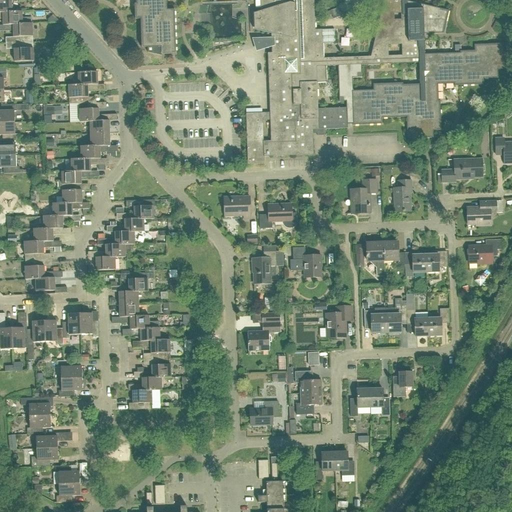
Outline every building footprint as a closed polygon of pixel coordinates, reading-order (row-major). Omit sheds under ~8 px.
[(12,13),(12,0),(2,1),(0,0),(0,19),(3,20),(3,13),(12,13)] [(136,0),(136,4),(134,5),(135,20),(141,20),(142,48),(142,49),(144,48),(147,48),(147,49),(148,53),(162,57),(162,55),(170,55),(176,55),(174,10),(167,11),(166,0),(265,0),(266,10),(261,12),(256,14),(256,28),(271,32),(271,37),(272,53),(268,54),(270,113),(246,114),(248,165),(264,164),(264,157),(313,155),(312,130),(348,129),(348,124),(353,124),(353,126),(382,125),(382,119),(406,118),(407,139),(422,139),(422,138),(423,138),(433,138),(433,132),(441,131),(440,102),(438,102),(437,85),(454,85),(454,87),(484,85),(483,79),(498,79),(497,70),(505,70),(504,59),(504,44),(474,45),(474,51),(460,52),(460,54),(425,55),(424,35),(443,34),(449,12),(449,11),(407,1),(406,0),(136,0)] [(23,25),(22,12),(12,13),(3,13),(3,20),(4,26),(0,26),(0,32),(14,32),(13,25),(23,25)] [(16,44),(33,43),(33,37),(33,24),(23,25),(13,25),(14,32),(14,38),(16,38),(16,44)] [(33,43),(16,44),(17,50),(14,50),(15,63),(34,62),(33,49),(33,43)] [(88,85),(88,92),(96,91),(96,85),(98,85),(97,73),(79,73),(79,85),(79,86),(88,85)] [(69,104),(88,104),(87,104),(86,98),(89,98),(88,92),(88,85),(79,86),(79,85),(69,86),(69,99),(69,104)] [(97,109),(97,103),(88,104),(88,110),(80,110),(80,123),(90,122),(99,122),(99,115),(99,109),(97,109)] [(2,112),(0,112),(0,124),(15,124),(15,112),(17,112),(17,105),(1,105),(2,112)] [(91,135),(110,134),(109,121),(107,121),(107,115),(99,115),(99,122),(90,122),(91,135)] [(15,124),(0,124),(0,135),(3,135),(3,142),(18,141),(18,135),(15,135),(15,124)] [(110,134),(91,135),(91,147),(100,147),(100,153),(118,152),(118,150),(115,148),(108,149),(108,146),(110,146),(110,134)] [(511,142),(504,143),(503,139),(495,139),(495,156),(503,155),(504,164),(511,163),(511,142)] [(0,156),(16,156),(16,144),(0,144),(0,156)] [(101,159),(100,153),(100,147),(91,147),(81,147),(81,159),(81,160),(91,159),(91,166),(99,165),(98,159),(101,159)] [(16,156),(0,156),(0,168),(4,168),(4,174),(20,174),(19,167),(17,167),(16,156)] [(91,172),(91,166),(91,159),(81,160),(81,159),(71,160),(72,172),(81,172),(81,178),(89,178),(89,172),(91,172)] [(442,183),(455,182),(455,179),(483,178),(482,159),(454,160),(454,171),(442,171),(442,183)] [(375,175),(376,166),(359,166),(359,174),(375,175)] [(72,172),(62,172),(62,181),(58,181),(58,189),(62,191),(71,191),(79,191),(79,190),(82,190),(82,191),(89,190),(89,188),(86,187),(79,187),(79,185),(82,185),(81,178),(81,172),(72,172)] [(352,214),(370,214),(369,194),(375,194),(374,181),(363,181),(363,191),(351,191),(352,214)] [(395,213),(411,212),(410,194),(413,194),(412,181),(399,182),(399,189),(394,189),(395,213)] [(72,210),(73,210),(90,209),(90,203),(82,203),(82,191),(82,190),(79,190),(79,191),(71,191),(62,191),(63,204),(72,204),(72,210)] [(251,219),(250,197),(224,198),(225,217),(244,216),(244,220),(251,219)] [(144,220),(154,220),(153,207),(155,207),(155,201),(136,201),(136,207),(134,207),(135,213),(135,220),(144,220)] [(502,214),(502,202),(480,202),(480,209),(467,210),(468,226),(476,226),(476,227),(490,226),(490,214),(502,214)] [(70,216),(73,216),(73,210),(72,210),(72,204),(63,204),(53,204),(53,217),(62,217),(63,223),(70,222),(70,216)] [(296,222),(296,214),(292,214),(292,205),(268,206),(269,216),(260,216),(260,229),(272,229),(272,223),(283,222),(283,223),(284,224),(284,225),(284,226),(285,226),(285,227),(286,228),(287,228),(288,229),(289,229),(290,229),(291,229),(292,228),(293,228),(294,227),(295,227),(295,226),(296,225),(296,224),(296,223),(296,222)] [(144,232),(144,220),(135,220),(135,213),(127,214),(127,220),(125,220),(125,226),(125,233),(134,233),(144,232)] [(63,229),(63,223),(62,217),(53,217),(44,217),(44,229),(53,229),(53,236),(61,236),(61,229),(63,229)] [(135,245),(134,233),(125,233),(125,226),(117,227),(117,233),(115,233),(115,239),(116,239),(116,246),(125,245),(125,246),(135,245)] [(53,242),(53,236),(53,229),(44,229),(34,229),(34,242),(43,242),(43,248),(44,248),(51,248),(51,242),(53,242)] [(249,246),(258,245),(257,236),(253,236),(253,237),(249,238),(249,246)] [(115,258),(125,258),(125,246),(125,245),(116,246),(116,239),(115,239),(104,240),(99,240),(100,246),(105,246),(106,252),(106,259),(115,258)] [(492,265),(492,257),(497,257),(497,250),(501,250),(501,240),(488,241),(489,247),(468,248),(469,264),(478,264),(478,265),(492,265)] [(44,254),(44,248),(43,248),(43,242),(34,242),(24,242),(25,255),(25,261),(42,260),(41,254),(44,254)] [(384,262),(383,244),(366,245),(367,256),(366,256),(366,258),(367,258),(367,262),(370,262),(376,268),(376,277),(384,277),(384,274),(384,262)] [(398,254),(397,244),(383,244),(384,262),(393,262),(393,269),(405,269),(405,266),(405,254),(398,254)] [(305,257),(304,248),(292,249),(293,260),(290,260),(291,271),(304,271),(305,279),(321,278),(320,264),(321,263),(321,256),(305,257)] [(115,271),(115,258),(106,259),(106,252),(98,252),(98,258),(96,259),(96,271),(115,271)] [(271,283),(270,267),(276,267),(276,252),(264,253),(264,260),(252,261),(253,269),(254,269),(254,283),(271,283)] [(425,256),(426,273),(439,273),(439,268),(447,268),(446,253),(432,253),(432,256),(425,256)] [(412,277),(412,274),(426,273),(425,256),(418,256),(418,254),(405,254),(405,266),(405,269),(405,277),(412,277)] [(44,273),(44,266),(42,267),(42,260),(25,261),(26,267),(25,267),(26,280),(36,280),(44,280),(44,273)] [(54,272),(44,273),(44,280),(36,280),(36,292),(55,291),(55,294),(67,294),(67,288),(55,288),(55,279),(52,279),(52,276),(55,276),(54,272)] [(138,292),(138,293),(148,292),(148,280),(154,280),(153,273),(131,274),(131,280),(129,280),(129,286),(129,293),(138,292)] [(139,305),(138,293),(138,292),(129,293),(129,286),(121,287),(121,293),(119,293),(120,305),(139,305)] [(279,303),(269,303),(269,312),(279,311),(279,303)] [(112,324),(122,324),(130,324),(130,317),(139,317),(139,305),(120,305),(120,318),(122,318),(122,320),(120,320),(117,318),(112,318),(112,324)] [(407,321),(407,311),(406,305),(395,305),(395,309),(385,309),(386,311),(386,315),(386,334),(401,333),(400,321),(407,321)] [(328,338),(344,338),(343,323),(344,323),(344,322),(352,321),(352,308),(337,308),(337,314),(327,315),(328,338)] [(427,319),(428,337),(441,336),(441,324),(449,324),(448,310),(440,310),(440,319),(427,319)] [(386,334),(386,315),(386,311),(375,311),(364,311),(365,330),(372,329),(372,334),(386,334)] [(428,337),(427,319),(415,320),(415,311),(407,311),(407,321),(407,325),(415,325),(415,337),(428,337)] [(13,350),(12,329),(5,329),(5,314),(0,314),(0,329),(0,330),(1,350),(13,350)] [(12,329),(13,350),(25,350),(24,329),(25,329),(24,314),(18,314),(19,328),(12,329)] [(69,336),(81,336),(80,314),(68,315),(68,323),(62,323),(63,329),(63,339),(69,339),(69,336)] [(92,322),(92,314),(80,314),(81,336),(92,335),(92,338),(99,338),(98,322),(92,322)] [(248,352),(269,351),(269,332),(281,331),(280,315),(262,316),(263,331),(247,332),(248,352)] [(150,329),(149,316),(139,317),(130,317),(130,324),(131,330),(133,330),(133,332),(128,333),(128,330),(123,330),(123,336),(141,336),(141,330),(150,329)] [(33,343),(45,343),(45,321),(32,322),(33,330),(27,331),(27,346),(32,346),(34,346),(33,343)] [(63,329),(57,329),(56,321),(45,321),(45,343),(57,342),(57,345),(63,345),(63,339),(63,329)] [(160,341),(160,329),(150,329),(141,330),(141,336),(141,342),(143,342),(143,348),(151,348),(151,342),(160,341)] [(154,360),(171,359),(170,354),(170,341),(160,341),(151,342),(151,348),(152,354),(153,354),(154,360)] [(319,366),(318,354),(308,354),(309,366),(319,366)] [(153,379),(161,378),(161,379),(171,378),(171,366),(171,359),(154,360),(144,360),(144,363),(146,365),(150,364),(152,366),(152,372),(153,379)] [(61,380),(82,379),(82,367),(74,368),(74,361),(58,362),(58,368),(61,368),(61,380)] [(162,391),(161,379),(161,378),(153,379),(152,372),(144,372),(144,379),(142,379),(142,385),(143,385),(143,391),(152,391),(162,391)] [(301,394),(321,393),(321,381),(310,382),(310,372),(295,373),(295,384),(301,384),(301,394)] [(393,399),(406,398),(405,389),(412,389),(412,373),(399,374),(399,387),(393,387),(393,399)] [(82,379),(61,380),(62,392),(59,392),(59,398),(75,397),(75,392),(83,391),(82,379)] [(152,403),(152,391),(143,391),(143,385),(142,385),(133,385),(133,404),(129,404),(129,410),(145,410),(145,404),(152,403)] [(358,417),(357,408),(370,408),(370,390),(357,391),(357,403),(350,403),(351,418),(358,417)] [(383,402),(383,390),(370,390),(370,408),(381,408),(381,417),(390,416),(390,402),(383,402)] [(321,393),(301,394),(302,404),(296,404),(297,416),(312,415),(312,406),(322,405),(321,393)] [(29,417),(51,416),(50,405),(42,405),(42,399),(34,399),(26,399),(21,399),(21,406),(29,406),(29,417)] [(251,426),(273,425),(272,418),(279,418),(278,402),(264,403),(264,409),(250,410),(251,426)] [(51,416),(29,417),(30,429),(27,429),(27,435),(43,435),(43,429),(51,429),(51,416)] [(36,449),(58,449),(58,442),(73,442),(72,435),(57,436),(57,437),(36,438),(36,449)] [(58,449),(36,449),(37,457),(31,457),(32,468),(51,467),(50,461),(58,461),(58,449)] [(335,454),(335,472),(342,471),(342,477),(355,476),(354,465),(348,465),(348,453),(335,454)] [(323,481),(322,472),(335,472),(335,454),(322,454),(322,466),(316,466),(316,481),(323,481)] [(59,485),(80,484),(80,472),(72,472),(71,466),(56,467),(56,473),(59,473),(59,485)] [(267,510),(283,509),(282,482),(265,483),(266,507),(267,510)] [(80,484),(59,485),(60,496),(57,496),(57,503),(73,503),(73,496),(81,496),(80,484)] [(155,505),(165,505),(165,486),(155,486),(155,505)]
